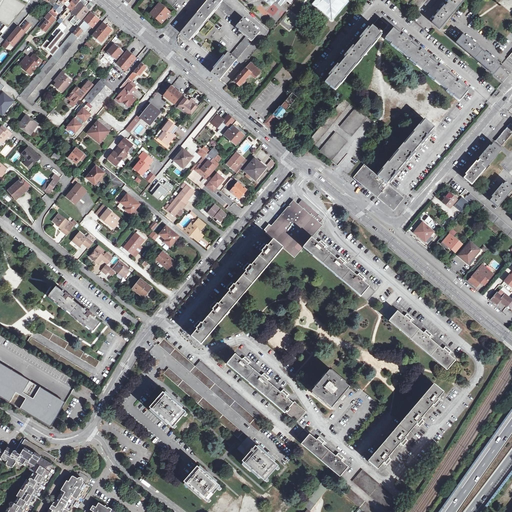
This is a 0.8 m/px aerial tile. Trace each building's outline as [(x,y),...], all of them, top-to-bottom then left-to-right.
[(64,3),(60,0),(53,8),(57,11),(60,8),(64,3)] [(80,0),(79,0),(73,0),(71,3),(62,14),(63,15),(68,8),(71,11),(78,3),(80,0)] [(89,4),(83,0),(80,0),(78,3),(79,4),(72,13),(75,16),(70,23),(76,27),(92,7),(93,5),(90,3),(89,4)] [(218,7),(222,1),(220,0),(208,0),(180,33),(189,41),(207,20),(218,7)] [(349,2),(346,0),(314,0),(310,5),(332,23),(349,2)] [(399,0),(416,13),(422,5),(426,0),(399,0)] [(436,0),(426,0),(422,5),(425,8),(427,6),(429,8),(436,0)] [(464,0),(450,0),(451,0),(443,10),(442,9),(440,11),(439,11),(437,13),(438,14),(436,16),(437,17),(432,23),(440,30),(464,0)] [(171,13),(160,4),(152,14),(162,23),(171,13)] [(259,33),(225,4),(220,8),(238,23),(235,28),(246,37),(233,54),(238,57),(259,33)] [(56,15),(51,11),(45,18),(49,22),(56,15)] [(279,23),(289,33),(299,22),(289,12),(279,23)] [(93,14),(91,13),(82,24),(88,29),(90,26),(93,28),(99,20),(99,19),(100,18),(97,16),(96,17),(93,14)] [(389,26),(380,18),(380,19),(370,30),(369,29),(361,39),(362,40),(355,48),(354,47),(349,52),(345,57),(346,58),(339,67),(337,66),(330,74),(329,76),(331,77),(325,83),(335,91),(340,84),(342,85),(347,78),(346,78),(356,66),(357,67),(360,63),(363,60),(362,59),(372,47),(373,48),(379,41),(377,40),(382,35),(389,26)] [(31,25),(27,22),(21,30),(18,27),(7,41),(10,44),(14,46),(31,25)] [(112,30),(103,23),(93,36),(101,43),(112,30)] [(88,29),(82,24),(73,34),(72,36),(76,39),(83,31),(85,33),(88,29)] [(400,35),(395,30),(387,39),(393,45),(392,46),(398,51),(399,50),(411,60),(410,62),(417,67),(418,66),(430,77),(429,78),(436,83),(437,82),(448,92),(448,93),(454,98),(455,97),(456,99),(458,100),(460,102),(461,101),(469,92),(466,90),(467,88),(457,80),(456,81),(448,74),(449,73),(439,64),(437,65),(429,58),(430,57),(422,50),(420,51),(411,43),(412,42),(402,33),(400,35)] [(72,36),(73,34),(72,33),(20,96),(26,101),(76,39),(72,36)] [(470,42),(463,36),(457,44),(502,82),(504,83),(511,73),(511,72),(506,67),(504,65),(502,68),(495,63),(496,62),(494,60),(495,59),(493,58),(492,57),(491,58),(490,57),(489,58),(476,47),(477,46),(475,44),(476,43),(474,42),(473,41),(472,42),(471,41),(470,42)] [(121,48),(117,44),(116,46),(114,45),(107,53),(109,56),(108,57),(110,58),(112,56),(117,60),(124,52),(120,49),(121,48)] [(136,59),(127,52),(120,62),(128,68),(136,59)] [(231,57),(227,53),(210,73),(219,80),(235,60),(231,57)] [(41,62),(34,56),(31,60),(27,57),(21,63),(24,66),(23,68),(31,74),(41,62)] [(115,64),(109,59),(102,68),(108,72),(115,64)] [(148,67),(142,61),(134,71),(140,75),(148,67)] [(255,68),(250,64),(234,82),(240,86),(250,74),(255,68)] [(260,72),(255,68),(250,74),(255,78),(260,72)] [(138,75),(133,71),(129,77),(133,81),(138,75)] [(65,75),(62,72),(55,79),(58,82),(57,83),(54,86),(60,91),(63,89),(64,90),(65,90),(71,82),(64,76),(65,75)] [(133,81),(129,77),(125,82),(128,84),(130,82),(136,87),(137,85),(133,81)] [(111,92),(99,82),(95,87),(95,88),(85,99),(97,109),(111,92)] [(130,82),(128,84),(116,99),(120,102),(124,102),(130,107),(138,97),(134,94),(138,89),(136,87),(130,82)] [(81,91),(79,93),(75,90),(67,99),(71,102),(73,101),(76,104),(82,97),(85,99),(95,88),(88,83),(81,91)] [(184,94),(172,85),(163,97),(169,101),(171,100),(176,104),(183,95),(184,94)] [(295,96),(292,93),(273,115),(272,114),(265,124),(273,131),(276,128),(271,124),(276,118),(279,120),(286,112),(298,98),(299,97),(297,96),(296,97),(295,96)] [(185,97),(183,95),(176,104),(179,106),(185,97)] [(190,99),(186,96),(185,97),(179,106),(178,107),(191,116),(199,106),(195,103),(197,101),(192,97),(190,99)] [(303,103),(298,98),(286,112),(292,117),(303,103)] [(332,126),(351,104),(344,99),(332,114),(319,129),(308,142),(313,146),(332,126)] [(113,105),(109,101),(105,106),(110,110),(113,105)] [(163,111),(152,102),(140,116),(151,125),(163,111)] [(308,107),(303,103),(292,117),(297,121),(308,107)] [(66,126),(72,131),(77,136),(89,122),(85,120),(90,113),(84,107),(66,126)] [(367,118),(355,108),(340,127),(352,137),(367,118)] [(97,113),(93,110),(90,113),(85,120),(88,122),(89,122),(97,113)] [(212,123),(220,130),(215,137),(218,140),(235,120),(229,116),(225,121),(218,116),(212,123)] [(29,121),(26,118),(20,126),(24,130),(25,129),(31,133),(38,125),(31,120),(29,121)] [(112,131),(98,119),(87,132),(101,144),(112,131)] [(179,127),(170,119),(162,129),(164,131),(159,137),(168,145),(174,138),(174,139),(178,135),(175,133),(179,127)] [(238,126),(240,124),(237,121),(224,135),(236,146),(246,134),(243,131),(242,132),(238,129),(239,127),(238,126)] [(381,173),(378,177),(387,185),(390,182),(392,183),(396,178),(400,173),(399,171),(406,164),(407,165),(415,155),(414,154),(420,146),(422,147),(430,137),(429,136),(434,129),(432,127),(425,121),(419,128),(418,127),(413,133),(414,134),(404,146),(402,145),(398,151),(399,152),(388,164),(387,163),(382,170),(383,170),(381,173)] [(511,124),(511,123),(496,141),(502,146),(511,134),(511,124)] [(10,134),(1,127),(0,128),(0,142),(3,142),(7,137),(8,138),(10,134)] [(348,142),(335,132),(319,151),(332,161),(348,142)] [(134,144),(125,136),(118,145),(119,146),(115,150),(114,150),(108,158),(117,166),(123,159),(124,159),(130,152),(129,151),(134,144)] [(501,150),(494,144),(492,146),(487,151),(481,159),(479,161),(470,171),(468,174),(464,178),(472,185),(501,150)] [(86,153),(77,146),(69,157),(77,164),(81,160),(83,161),(87,155),(85,154),(86,153)] [(39,158),(28,149),(22,155),(32,166),(39,158)] [(209,154),(218,162),(222,159),(218,155),(219,154),(214,149),(209,154)] [(154,159),(144,150),(138,157),(140,159),(134,168),(143,176),(151,166),(150,165),(154,159)] [(193,158),(184,150),(175,161),(183,168),(189,161),(189,162),(193,158)] [(248,161),(238,152),(227,165),(238,173),(248,161)] [(209,176),(220,164),(218,162),(209,154),(208,154),(201,163),(204,167),(202,169),(209,176)] [(265,168),(254,159),(244,170),(255,180),(265,168)] [(271,169),(276,164),(271,160),(267,165),(271,169)] [(106,172),(96,164),(86,177),(96,185),(106,172)] [(403,198),(387,185),(378,177),(365,166),(355,178),(393,210),(403,198)] [(122,172),(120,176),(126,180),(129,176),(122,172)] [(145,179),(151,184),(156,176),(151,172),(145,179)] [(59,178),(55,174),(52,178),(53,179),(51,183),(48,181),(42,189),(49,194),(59,178)] [(225,179),(218,174),(208,186),(214,191),(225,179)] [(231,178),(224,187),(239,199),(247,190),(238,183),(237,183),(231,178)] [(23,184),(20,181),(9,191),(16,199),(22,194),(20,193),(26,187),(28,189),(31,186),(26,181),(23,184)] [(511,190),(511,184),(507,181),(504,184),(503,183),(495,193),(493,195),(494,196),(491,200),(499,206),(511,190)] [(88,190),(78,182),(66,196),(76,205),(88,190)] [(189,185),(186,189),(179,197),(187,205),(190,202),(189,201),(197,192),(189,185)] [(128,190),(126,192),(123,197),(121,196),(117,201),(121,204),(121,203),(126,207),(125,209),(132,215),(142,204),(133,196),(134,194),(128,190)] [(457,200),(448,193),(441,201),(450,209),(457,200)] [(511,231),(471,195),(466,200),(467,201),(511,240),(511,231)] [(185,208),(187,205),(179,197),(172,205),(169,203),(166,207),(168,209),(168,210),(175,216),(183,207),(185,208)] [(294,198),(292,201),(319,224),(321,221),(317,218),(318,217),(318,216),(301,201),(300,202),(299,202),(294,198)] [(303,248),(310,239),(322,226),(319,224),(292,201),(270,227),(268,225),(263,231),(265,233),(264,234),(272,240),(281,248),(294,259),(303,248)] [(466,208),(459,201),(454,206),(462,213),(466,208)] [(121,218),(104,203),(95,213),(115,229),(120,222),(119,221),(121,218)] [(217,221),(218,220),(220,222),(226,215),(214,205),(208,213),(214,218),(213,218),(217,221)] [(70,221),(59,212),(52,220),(62,228),(63,229),(70,221)] [(71,219),(70,221),(63,229),(62,228),(61,230),(68,235),(73,228),(76,224),(71,219)] [(199,219),(196,222),(195,223),(189,231),(187,229),(185,228),(182,231),(192,239),(192,238),(198,231),(200,232),(206,224),(199,219)] [(159,223),(155,220),(150,227),(154,230),(159,223)] [(194,220),(187,229),(189,231),(195,223),(196,222),(194,220)] [(434,232),(423,224),(415,232),(425,241),(424,242),(427,245),(433,239),(431,236),(434,232)] [(179,237),(167,227),(161,235),(167,240),(165,242),(171,247),(179,237)] [(456,233),(453,230),(449,235),(441,245),(447,250),(449,248),(453,252),(460,244),(453,237),(456,233)] [(87,236),(80,231),(72,241),(80,247),(83,243),(89,248),(94,242),(93,241),(87,236)] [(153,231),(149,236),(155,241),(159,235),(153,231)] [(203,235),(200,232),(198,231),(192,238),(197,242),(203,235)] [(90,233),(87,236),(93,241),(96,238),(90,233)] [(136,233),(124,247),(132,253),(144,239),(136,233)] [(318,246),(310,239),(303,248),(367,303),(374,294),(362,283),(365,280),(362,278),(358,275),(356,278),(342,267),(345,264),(342,261),(340,259),(337,262),(324,251),(326,248),(323,245),(321,243),(318,246)] [(199,344),(281,248),(272,240),(266,247),(263,245),(258,251),(260,253),(249,267),(247,265),(242,270),(245,272),(233,286),(231,284),(226,289),(228,291),(217,304),(215,302),(209,308),(212,311),(201,324),(198,322),(194,327),(196,330),(190,336),(199,344)] [(479,251),(470,244),(459,256),(469,263),(479,251)] [(83,253),(87,248),(82,245),(79,249),(83,253)] [(102,255),(105,251),(99,247),(91,257),(100,263),(103,259),(107,263),(108,264),(113,258),(107,253),(104,257),(102,255)] [(162,253),(156,260),(171,271),(177,264),(162,253)] [(120,258),(112,268),(117,271),(124,278),(130,270),(129,269),(130,267),(120,258)] [(146,259),(142,264),(148,267),(151,263),(146,259)] [(109,272),(112,268),(108,264),(107,263),(101,270),(107,275),(109,272)] [(493,276),(481,266),(467,282),(476,289),(481,284),(484,286),(493,276)] [(153,287),(141,277),(133,288),(145,298),(153,287)] [(57,287),(49,297),(58,304),(57,305),(64,310),(64,309),(77,319),(76,320),(82,325),(83,324),(92,332),(100,322),(94,317),(95,316),(85,308),(84,309),(72,300),(73,298),(63,290),(62,291),(57,287)] [(498,293),(492,300),(498,304),(501,301),(507,307),(509,305),(511,301),(511,299),(505,294),(503,298),(498,294),(498,293)] [(402,318),(390,307),(383,316),(446,370),(454,361),(447,355),(449,352),(446,349),(444,347),(441,350),(428,339),(430,336),(427,333),(424,331),(422,334),(408,322),(411,320),(408,317),(405,315),(402,318)] [(36,327),(34,331),(96,368),(99,362),(44,328),(42,331),(36,327)] [(195,366),(169,344),(160,336),(157,340),(160,343),(159,345),(259,432),(264,426),(261,423),(195,366)] [(30,337),(26,344),(88,381),(92,375),(30,337)] [(242,360),(235,354),(228,363),(297,422),(306,412),(294,402),(293,403),(286,397),(289,394),(283,389),(280,393),(267,381),(270,378),(264,373),(261,376),(248,365),(251,362),(245,357),(242,360)] [(195,366),(261,423),(266,418),(200,361),(195,366)] [(0,362),(0,395),(51,426),(65,402),(0,362)] [(169,368),(164,374),(238,438),(243,432),(169,368)] [(336,376),(329,370),(312,391),(318,397),(319,396),(324,400),(323,401),(332,408),(349,387),(341,380),(340,381),(335,377),(336,376)] [(434,385),(369,462),(378,469),(383,463),(387,465),(392,459),(388,457),(400,443),(403,446),(408,440),(404,438),(416,424),(420,426),(424,421),(421,418),(433,404),(436,407),(441,402),(437,399),(443,392),(434,385)] [(342,401),(352,390),(349,388),(340,399),(342,401)] [(163,392),(149,408),(172,428),(186,412),(163,392)] [(304,429),(296,438),(341,476),(348,467),(341,461),(344,458),(338,453),(335,456),(322,445),(324,441),(319,437),(317,440),(309,434),(306,432),(304,429)] [(238,438),(241,441),(246,435),(243,432),(238,438)] [(246,435),(241,441),(243,443),(237,449),(246,456),(242,461),(265,481),(278,466),(256,446),(257,445),(246,435)] [(21,511),(23,508),(28,511),(29,510),(28,508),(28,507),(32,500),(34,501),(36,498),(31,496),(33,493),(37,495),(41,489),(39,488),(43,481),(44,482),(45,481),(46,479),(47,479),(51,473),(50,472),(52,469),(51,469),(53,465),(58,468),(61,464),(55,460),(56,458),(23,438),(16,451),(14,451),(8,448),(5,452),(0,448),(0,461),(1,461),(3,460),(7,462),(6,463),(7,466),(10,467),(12,465),(14,466),(16,463),(20,465),(22,465),(23,464),(29,468),(30,470),(32,471),(33,473),(28,480),(27,479),(13,503),(11,502),(10,504),(10,506),(11,506),(12,507),(11,509),(9,508),(7,511),(21,511)] [(197,466),(184,482),(207,501),(220,486),(197,466)] [(46,479),(45,481),(47,483),(55,471),(52,469),(50,472),(51,473),(47,479),(46,479)] [(362,470),(353,481),(387,510),(397,499),(362,470)] [(75,511),(80,505),(81,502),(83,503),(88,494),(87,493),(91,487),(86,484),(89,478),(80,472),(76,478),(72,476),(69,482),(67,482),(64,480),(62,483),(67,485),(65,488),(61,485),(59,488),(62,490),(63,492),(56,504),(54,504),(52,503),(50,505),(54,507),(53,509),(49,507),(48,510),(50,511),(49,511),(75,511)] [(323,480),(302,508),(306,511),(309,511),(330,486),(323,480)] [(345,488),(342,492),(365,511),(377,511),(350,489),(349,491),(345,488)] [(113,511),(110,510),(110,511),(108,510),(108,509),(105,507),(104,508),(92,500),(89,506),(92,508),(88,511),(113,511)] [(346,502),(340,510),(342,511),(345,511),(350,505),(346,502)]
